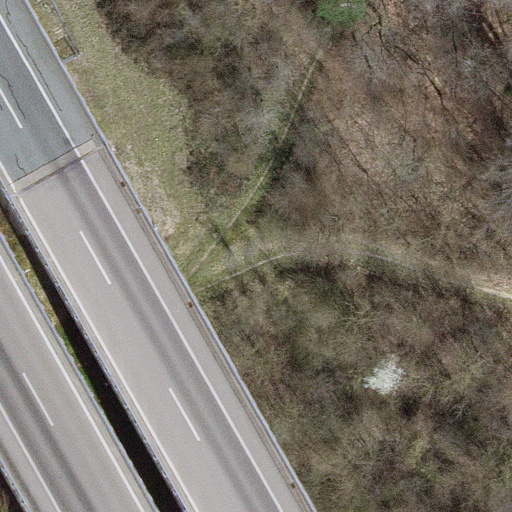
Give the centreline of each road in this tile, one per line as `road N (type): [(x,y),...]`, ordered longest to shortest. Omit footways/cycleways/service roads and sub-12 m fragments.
road 1 (motorway): [(240,511),(0,88)]
road 2 (motorway): [(0,331),(101,511)]
